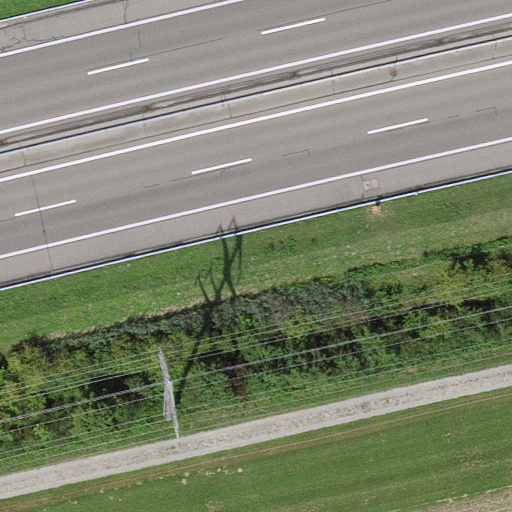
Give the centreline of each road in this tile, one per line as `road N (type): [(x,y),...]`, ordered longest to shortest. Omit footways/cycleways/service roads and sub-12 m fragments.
road 1 (track): [(0,493),(511,376)]
road 2 (motorway): [(0,219),(511,102)]
road 3 (motorway): [(418,0),(0,96)]
